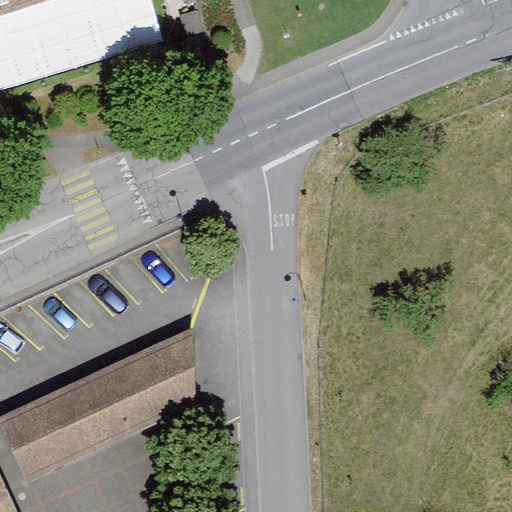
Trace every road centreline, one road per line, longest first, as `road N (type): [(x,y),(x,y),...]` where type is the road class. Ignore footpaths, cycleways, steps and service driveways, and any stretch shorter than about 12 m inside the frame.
road 1 (residential): [(285,511),(260,131)]
road 2 (tertiary): [(260,131),(0,245)]
road 3 (tertiary): [(492,33),(260,131)]
